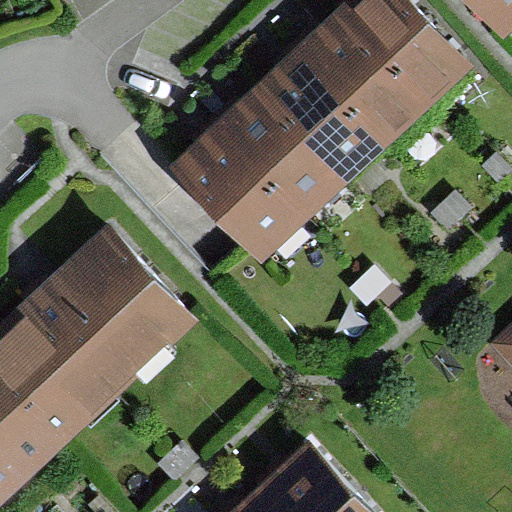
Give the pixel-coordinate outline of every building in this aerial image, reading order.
[(463,54),(412,0),(350,0),(344,6),(423,91),(463,54)] [(511,0),(493,0),(505,12),(511,4),(511,0)] [(423,91),(344,6),(304,43),(383,127),(423,91)] [(383,127),(304,43),(265,80),(344,164),(383,127)] [(344,164),(265,80),(225,117),(304,201),(344,164)] [(304,201),(225,117),(185,154),(264,238),(304,201)] [(108,225),(0,326),(0,343),(70,417),(186,307),(108,225)] [(511,316),(495,332),(511,349),(511,316)] [(0,343),(0,482),(70,417),(0,343)] [(377,511),(312,442),(271,480),(300,511),(377,511)] [(300,511),(271,480),(236,511),(300,511)]
